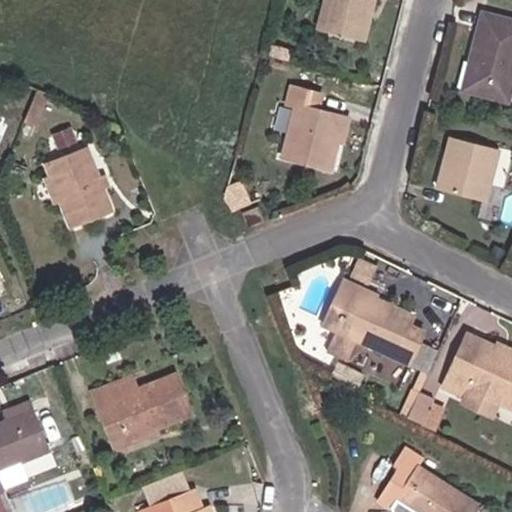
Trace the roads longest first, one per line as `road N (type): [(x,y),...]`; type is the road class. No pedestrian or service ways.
road 1 (residential): [(213,271),(293,463),(293,511)]
road 2 (residential): [(213,271),(0,352)]
road 3 (residential): [(371,213),(432,0)]
road 4 (residential): [(371,213),(213,271)]
road 5 (residential): [(511,294),(406,244),(371,213)]
